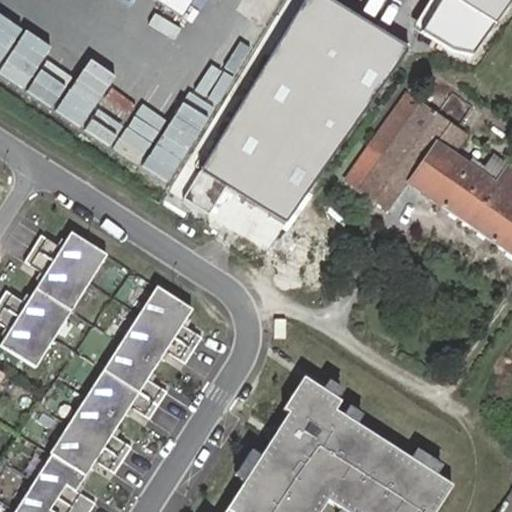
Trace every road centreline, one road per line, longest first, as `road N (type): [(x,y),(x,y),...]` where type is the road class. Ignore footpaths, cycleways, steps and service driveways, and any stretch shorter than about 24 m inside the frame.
road 1 (residential): [(34,167),(226,287),(249,327),(236,370),(145,511)]
road 2 (unknown): [(261,0),(253,20),(196,52),(151,50),(97,33),(64,0)]
